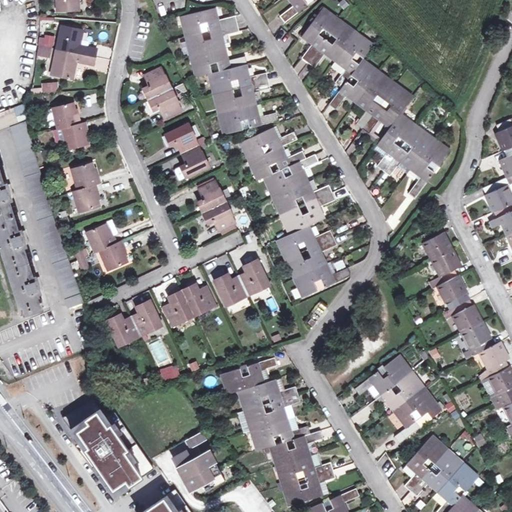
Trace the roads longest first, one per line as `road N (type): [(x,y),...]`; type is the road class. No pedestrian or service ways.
road 1 (residential): [(241,0),(376,220),(378,252),(302,355),(395,511)]
road 2 (residential): [(482,100),(453,203),(511,322)]
road 3 (secondary): [(78,511),(0,411)]
